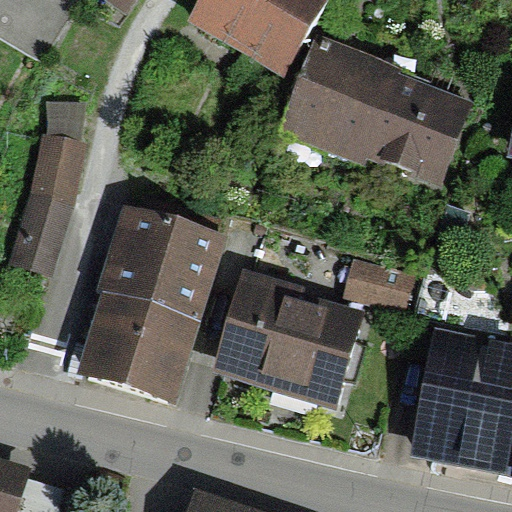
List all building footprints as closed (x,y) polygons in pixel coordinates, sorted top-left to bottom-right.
[(105,0),(103,3),(128,20),(141,0),(105,0)] [(200,0),(187,23),(282,80),(329,0),(200,0)] [(361,53),(322,38),(286,131),(366,162),(369,155),(443,183),(474,101),(402,74),(404,69),(361,53)] [(89,148),(80,146),(87,108),(48,106),(49,140),(42,138),(9,272),(56,283),(89,148)] [(225,243),(126,212),(101,293),(107,295),(81,376),(174,405),(225,243)] [(414,275),(356,260),(345,300),(404,315),(414,275)] [(304,295),(245,278),(234,317),(215,383),(335,417),(363,318),(302,301),(304,295)] [(511,347),(478,341),(439,333),(412,466),(511,485),(511,347)] [(0,511),(76,511),(82,493),(31,478),(34,468),(0,457),(0,511)] [(260,511),(246,507),(194,489),(186,511),(260,511)]
